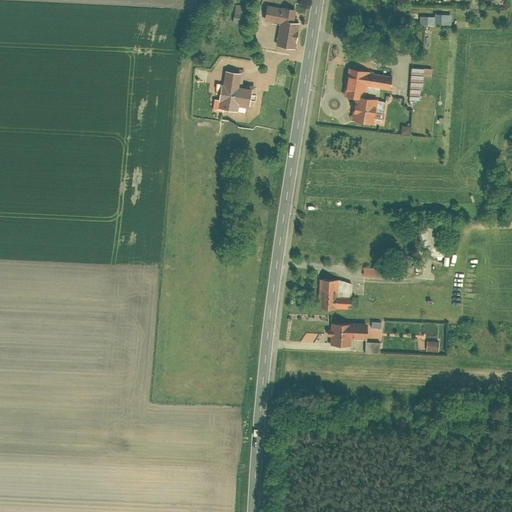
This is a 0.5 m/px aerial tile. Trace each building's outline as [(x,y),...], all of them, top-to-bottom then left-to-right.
[(282,23),(279,45),(300,49),(302,35),(301,35),(303,22),(297,21),(299,9),(269,5),(267,21),(282,23)] [(439,16),(423,15),(423,24),(455,24),(455,14),(439,14),(439,16)] [(357,99),(353,122),(377,126),(381,99),(374,98),(375,89),(393,92),(395,78),(374,75),(375,73),(350,69),(346,98),(357,99)] [(425,70),(411,69),(409,101),(423,102),(425,70)] [(255,75),(225,71),(218,109),(249,114),(255,75)] [(404,133),(412,133),(413,126),(405,125),(404,133)] [(446,230),(425,228),(423,249),(444,251),(446,230)] [(391,267),(367,266),(366,275),(390,276),(391,267)] [(357,283),(325,281),(323,307),(355,309),(357,283)] [(363,327),(332,324),(331,344),(346,345),(346,338),(362,340),(363,327)] [(441,341),(431,341),(431,350),(441,350),(441,341)] [(382,343),(372,343),(371,352),(382,352),(382,343)]
